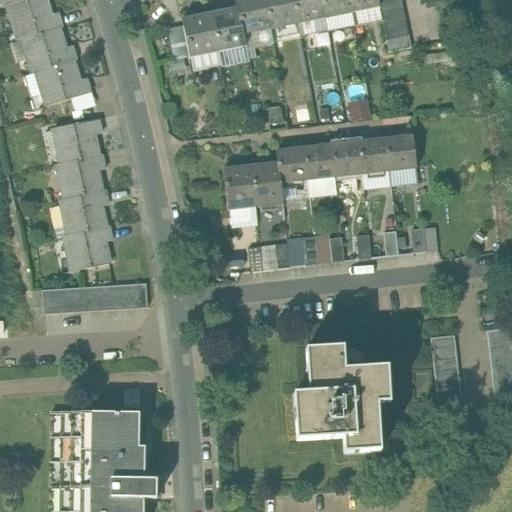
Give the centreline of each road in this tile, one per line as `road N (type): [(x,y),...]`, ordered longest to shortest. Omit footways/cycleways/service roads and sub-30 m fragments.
road 1 (residential): [(173,301),(152,150),(107,0)]
road 2 (residential): [(173,301),(478,264)]
road 3 (residential): [(198,511),(173,301)]
